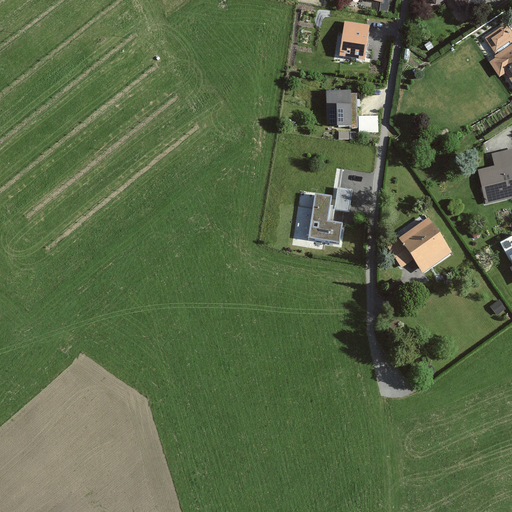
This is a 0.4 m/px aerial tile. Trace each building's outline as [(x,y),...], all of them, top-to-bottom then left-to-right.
[(429,0),(435,9),(449,0),(454,0),(455,0),(452,2),(465,22),(491,5),(487,0),(429,0)] [(363,62),(368,27),(344,24),(339,59),(363,62)] [(511,36),(506,27),(484,41),(495,58),(494,59),(496,61),(489,65),(499,81),(506,77),(511,86),(511,36)] [(350,97),(350,94),(326,94),(326,127),(337,127),(337,129),(356,129),(356,97),(350,97)] [(378,119),(359,119),(359,135),(378,135),(378,119)] [(511,201),(511,152),(492,156),(495,169),(477,173),(484,207),(511,201)] [(351,193),(338,191),(335,212),(348,213),(351,193)] [(327,225),(331,200),(316,197),(309,242),(337,246),(340,227),(327,225)] [(452,256),(429,222),(387,249),(401,271),(413,263),(422,276),(452,256)] [(511,256),(511,255),(511,236),(501,242),(508,257),(511,256)]
